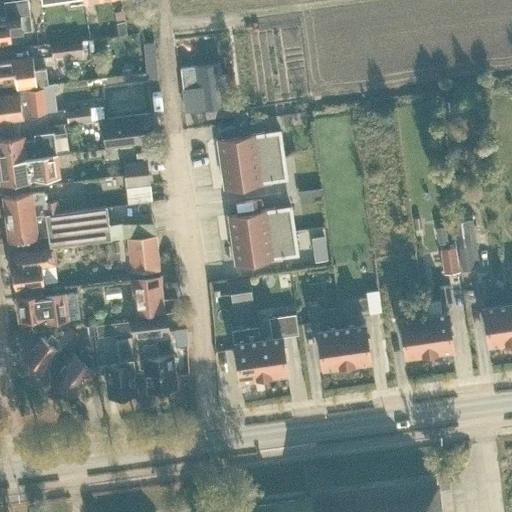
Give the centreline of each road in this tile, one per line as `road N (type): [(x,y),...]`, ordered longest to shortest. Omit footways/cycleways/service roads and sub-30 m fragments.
road 1 (residential): [(211,443),(172,132)]
road 2 (primary): [(211,443),(511,402)]
road 3 (primary): [(10,470),(211,443)]
